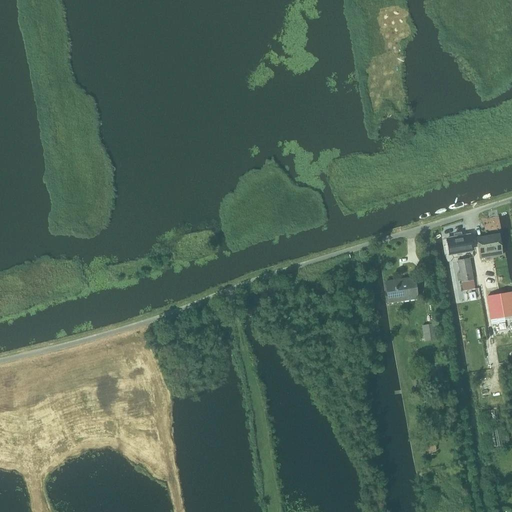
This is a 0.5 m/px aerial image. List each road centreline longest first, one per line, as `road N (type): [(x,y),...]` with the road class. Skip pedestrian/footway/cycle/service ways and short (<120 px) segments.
road 1 (unclassified): [(0,362),(109,334),(511,200)]
road 2 (track): [(418,269),(431,270),(476,511)]
